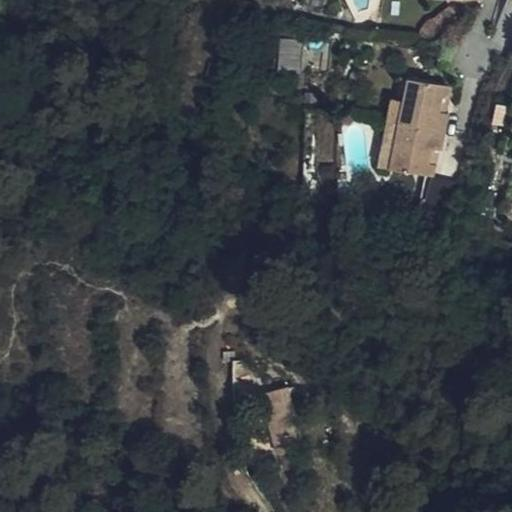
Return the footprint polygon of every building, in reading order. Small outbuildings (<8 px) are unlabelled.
[(283,35),(281,66),(303,68),(305,36),(283,35)] [(377,92),(388,53),(372,48),(361,88),(377,92)] [(406,98),(417,55),(409,53),(404,72),(401,71),(394,95),(406,98)] [(455,65),(417,55),(406,98),(447,108),(452,92),(449,91),(455,65)] [(393,146),(406,98),(394,95),(394,97),(386,123),(390,124),(384,143),(393,146)] [(447,108),(406,98),(393,146),(424,154),(421,164),(434,167),(441,140),(435,139),(438,128),(441,129),(447,108)] [(434,167),(421,164),(416,186),(428,190),(434,167)] [(304,466),(292,405),(263,412),(277,473),(281,472),(285,490),(302,487),(298,468),(304,466)]
